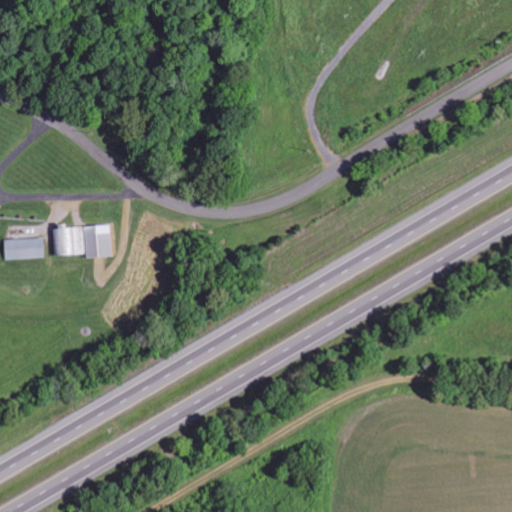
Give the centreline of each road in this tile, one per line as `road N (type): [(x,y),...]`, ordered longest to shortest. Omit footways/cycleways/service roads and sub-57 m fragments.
road 1 (motorway): [(511,168),(0,468)]
road 2 (residential): [(511,67),(300,194),(224,214),(188,210),(144,191),(63,128),(0,95)]
road 3 (motorway): [(17,511),(511,222)]
